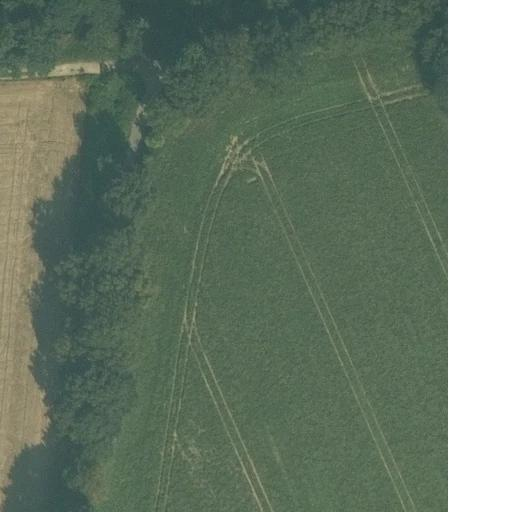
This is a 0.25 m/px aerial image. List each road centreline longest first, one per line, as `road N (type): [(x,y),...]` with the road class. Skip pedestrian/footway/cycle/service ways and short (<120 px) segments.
road 1 (track): [(164,68),(120,156),(73,511)]
road 2 (track): [(164,68),(343,0)]
road 3 (track): [(0,69),(164,68)]
